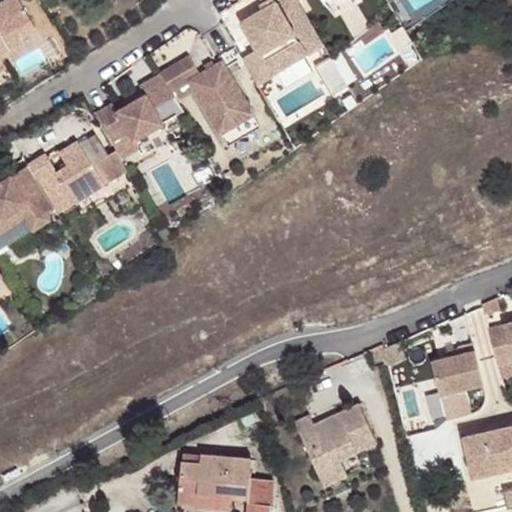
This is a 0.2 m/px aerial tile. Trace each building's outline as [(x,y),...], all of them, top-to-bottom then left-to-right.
[(18,0),(1,0),(0,1),(0,56),(9,51),(11,54),(26,46),(22,39),(36,30),(18,0)] [(264,0),(265,2),(260,4),(263,9),(242,22),(258,47),(242,57),(258,82),(324,42),(298,0),(264,0)] [(189,54),(161,72),(166,81),(172,91),(189,81),(227,144),(260,125),(221,59),(200,72),(189,54)] [(316,64),(332,91),(347,82),(331,55),(316,64)] [(114,104),(97,114),(113,141),(128,131),(133,140),(134,139),(184,109),(172,91),(166,81),(145,94),(118,112),(114,104)] [(117,152),(121,159),(139,148),(134,139),(133,140),(128,131),(113,141),(112,141),(117,152)] [(48,156),(30,167),(56,209),(59,214),(122,175),(111,156),(94,166),(79,143),(61,155),(69,167),(59,174),(48,156)] [(111,156),(122,175),(128,171),(126,168),(121,159),(117,152),(111,156)] [(56,209),(30,167),(0,184),(0,234),(26,219),(34,231),(52,221),(48,215),(56,209)] [(26,219),(0,234),(0,236),(7,248),(34,231),(26,219)] [(480,307),(482,316),(497,312),(494,300),(480,307)] [(511,324),(508,325),(486,331),(496,369),(511,364),(511,324)] [(407,360),(399,343),(384,350),(389,367),(407,360)] [(445,360),(431,363),(440,397),(464,391),(483,386),(472,345),(456,349),(457,351),(458,357),(445,360)] [(457,351),(444,354),(445,360),(458,357),(457,351)] [(464,391),(440,397),(442,405),(466,398),(464,391)] [(357,453),(377,444),(360,405),(314,425),(310,416),(295,423),(321,479),(344,468),(340,460),(338,453),(353,446),(356,453),(357,453)] [(511,429),(464,441),(473,480),(511,471),(511,429)] [(340,460),(356,453),(353,446),(338,453),(340,460)] [(184,463),(183,463),(179,503),(198,505),(199,495),(233,497),(249,499),(247,511),(271,511),(275,481),(251,479),(253,460),(202,456),(202,457),(184,455),(184,463)] [(344,468),(321,479),(324,487),(348,477),(344,468)] [(233,497),(199,495),(198,505),(233,508),(233,497)]
